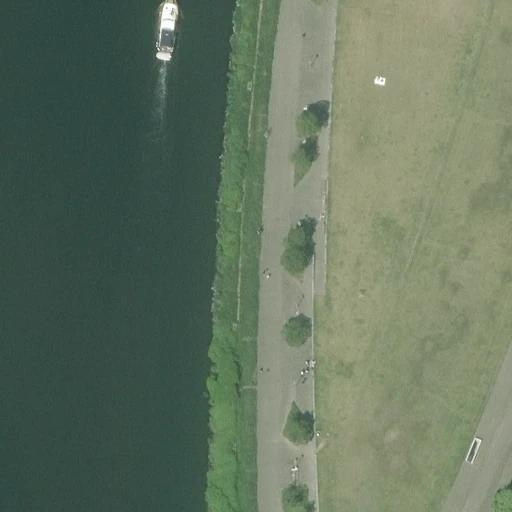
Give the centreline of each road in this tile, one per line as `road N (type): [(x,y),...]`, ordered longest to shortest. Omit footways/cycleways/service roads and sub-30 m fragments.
road 1 (unknown): [(327,511),(334,472),(409,329),(468,175),(511,8)]
road 2 (unknown): [(511,222),(403,511)]
